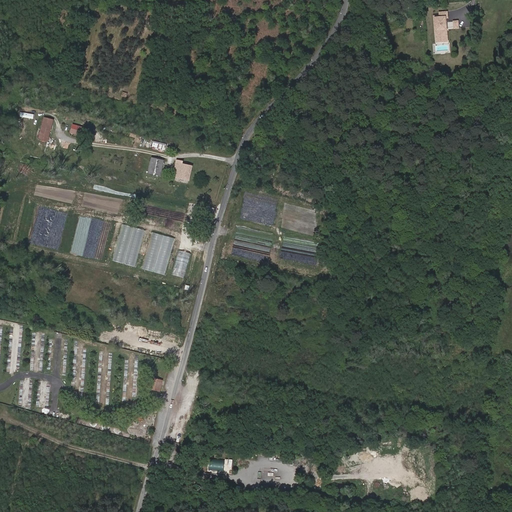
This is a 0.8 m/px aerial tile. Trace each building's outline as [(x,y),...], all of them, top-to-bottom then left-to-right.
[(439,16),(433,16),(435,43),(450,42),(448,10),(439,11),(439,16)] [(49,144),(56,120),(45,116),(38,140),(49,144)] [(69,131),(76,133),(79,125),(72,123),(69,131)] [(153,140),(151,146),(164,149),(165,143),(153,140)] [(150,156),(147,172),(160,175),(164,159),(150,156)] [(189,179),(192,165),(181,162),(178,176),(189,179)] [(166,274),(175,237),(153,232),(144,268),(166,274)] [(180,249),(173,274),(186,277),(192,253),(180,249)] [(164,379),(154,377),(151,391),(161,393),(164,379)] [(224,471),(225,459),(210,458),(210,470),(224,471)] [(278,480),(279,472),(263,471),(262,482),(286,484),(286,480),(278,480)]
